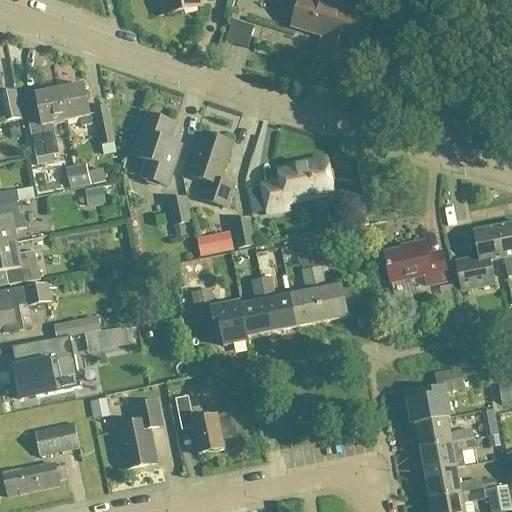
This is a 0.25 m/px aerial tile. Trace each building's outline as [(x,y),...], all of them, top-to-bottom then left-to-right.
[(159,0),(163,18),(200,9),(197,0),(159,0)] [(309,82),(341,91),(354,49),(356,48),(366,17),(322,4),(323,0),(301,0),(292,30),(322,39),(309,82)] [(475,79),(462,82),(464,91),(477,87),(475,79)] [(58,92),(65,124),(78,121),(80,129),(90,127),(82,87),(58,92)] [(34,97),(38,120),(27,122),(36,169),(54,165),(50,146),(56,145),(52,126),(65,124),(58,92),(34,97)] [(14,93),(0,96),(6,124),(20,121),(14,93)] [(113,145),(105,108),(93,111),(101,148),(113,145)] [(181,147),(168,143),(174,126),(146,116),(132,159),(146,164),(140,180),(166,189),(181,147)] [(231,146),(203,136),(188,178),(207,185),(202,202),(224,209),(232,188),(218,184),(231,146)] [(332,196),(325,162),(300,168),(300,172),(279,177),(281,185),(261,189),(266,216),(288,211),(286,206),(332,196)] [(85,168),(75,170),(79,190),(89,188),(85,168)] [(69,192),(79,190),(75,170),(65,172),(69,192)] [(0,196),(0,208),(17,205),(18,205),(16,193),(0,196)] [(184,200),(168,204),(174,228),(190,225),(184,200)] [(0,248),(16,246),(13,234),(26,231),(23,216),(19,217),(17,205),(0,208),(0,248)] [(248,221),(230,225),(236,253),(254,249),(248,221)] [(511,226),(497,229),(503,261),(506,280),(511,278),(511,226)] [(503,261),(497,229),(472,234),(477,260),(454,265),(460,294),(494,287),(489,263),(503,261)] [(229,236),(196,242),(199,260),(233,254),(229,236)] [(409,251),(384,256),(390,286),(424,278),(426,289),(448,285),(442,256),(426,259),(423,245),(408,248),(409,251)] [(16,246),(0,248),(0,275),(5,274),(8,288),(39,282),(33,255),(18,258),(16,246)] [(311,273),(322,325),(347,320),(341,289),(325,293),(321,271),(311,273)] [(291,299),(297,331),(322,325),(311,273),(302,275),(306,296),(291,299)] [(261,283),(272,336),(297,331),(291,299),(274,303),(270,281),(261,283)] [(244,325),(248,341),(272,336),(261,283),(251,285),(256,307),(241,310),(244,325)] [(342,289),(346,311),(365,308),(361,285),(342,289)] [(50,303),(47,287),(27,290),(0,295),(0,331),(5,331),(6,335),(23,331),(18,307),(29,305),(29,307),(50,303)] [(244,325),(241,310),(240,306),(214,312),(210,293),(191,297),(197,322),(210,320),(213,332),(244,325)] [(97,321),(53,329),(56,343),(99,334),(97,321)] [(244,325),(213,332),(214,339),(220,338),(223,349),(248,344),(248,341),(244,325)] [(47,363),(14,370),(20,401),(78,389),(68,345),(45,350),(47,363)] [(141,364),(107,370),(112,395),(145,389),(141,364)] [(436,392),(424,395),(430,425),(446,422),(449,422),(443,396),(463,392),(460,374),(434,379),(436,392)] [(430,425),(424,395),(417,396),(418,402),(406,405),(411,429),(414,428),(430,425)] [(176,403),(182,434),(194,431),(200,458),(224,453),(217,420),(203,423),(202,418),(192,420),(188,400),(176,403)] [(125,470),(125,473),(157,467),(150,432),(162,429),(157,404),(134,408),(137,425),(116,429),(121,454),(119,454),(122,470),(125,470)] [(419,453),(472,442),(470,433),(449,437),(446,422),(430,425),(414,428),(419,453)] [(73,426),(34,435),(40,458),(79,450),(73,426)] [(472,442),(419,453),(424,478),(456,472),(453,456),(474,452),(472,442)] [(54,470),(54,467),(4,478),(9,500),(59,489),(58,484),(66,482),(63,468),(54,470)] [(456,472),(424,478),(429,504),(481,493),(480,484),(459,488),(456,472)] [(509,511),(505,489),(486,493),(489,511),(509,511)] [(481,493),(429,504),(430,511),(462,511),(462,507),(483,502),(481,493)]
